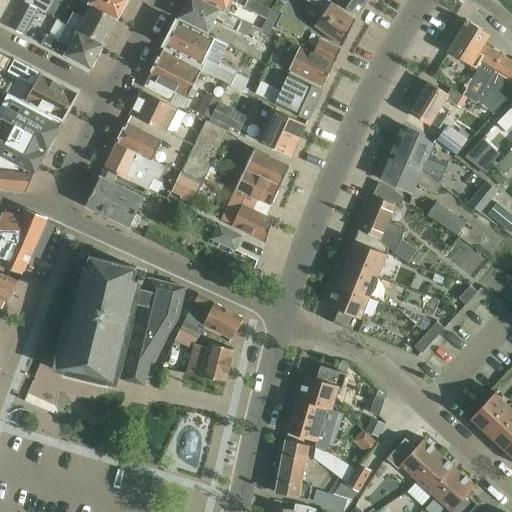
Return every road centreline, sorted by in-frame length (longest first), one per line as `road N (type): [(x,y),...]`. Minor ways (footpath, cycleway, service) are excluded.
road 1 (tertiary): [(283,321),(309,233),(365,101),(425,0)]
road 2 (residential): [(511,484),(375,362),(283,321)]
road 3 (residential): [(54,210),(283,321)]
road 4 (tertiary): [(234,511),(283,321)]
road 5 (residential): [(114,94),(54,210)]
road 6 (residential): [(114,94),(0,38)]
